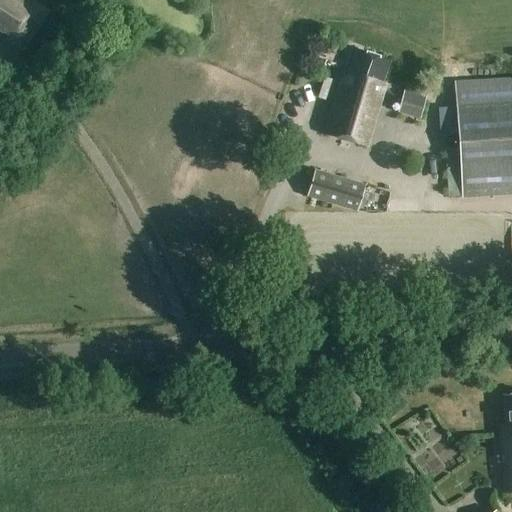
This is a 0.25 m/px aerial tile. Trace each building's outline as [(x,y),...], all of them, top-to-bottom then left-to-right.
[(45,12),(26,0),(0,0),(0,39),(20,52),(45,12)] [(363,147),(382,85),(378,84),(386,63),(351,50),(339,80),(323,135),(363,147)] [(511,77),(454,81),(459,147),(462,196),(462,199),(511,195),(511,77)] [(420,119),(427,93),(405,87),(398,112),(420,119)] [(357,212),(365,185),(315,170),(307,197),(357,212)] [(502,491),(511,490),(511,393),(502,394),(504,422),(498,423),(502,491)]
